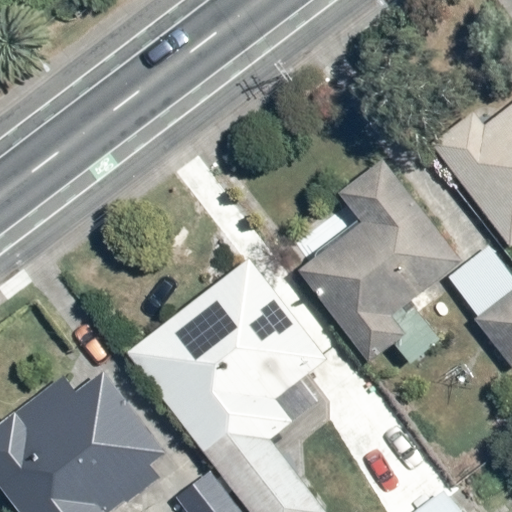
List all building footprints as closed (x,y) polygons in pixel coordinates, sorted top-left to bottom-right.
[(511,243),(511,84),(504,90),(434,143),(511,244),(511,243)] [(292,256),(299,267),(369,362),(395,343),(410,363),(441,340),(453,332),(431,301),(453,285),(511,362),(511,271),(489,241),(461,263),(403,184),(399,178),(292,256)] [(326,358),(250,259),(130,352),(252,511),(327,511),(328,511),(270,437),(292,420),(275,398),(326,358)] [(114,511),(177,464),(105,371),(77,393),(64,375),(0,424),(0,485),(20,511),(114,511)] [(239,511),(208,472),(177,496),(189,511),(239,511)] [(464,511),(448,489),(416,511),(464,511)]
